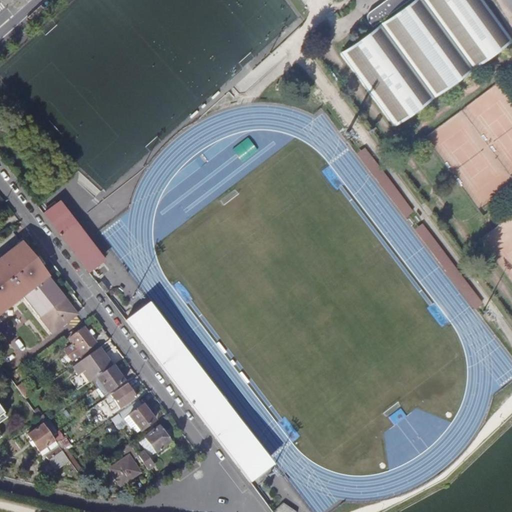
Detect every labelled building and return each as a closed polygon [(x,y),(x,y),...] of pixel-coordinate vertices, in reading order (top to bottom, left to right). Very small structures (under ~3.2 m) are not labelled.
[(511,35),(485,0),(412,0),(376,27),(342,53),(396,126),(511,39),(511,35)] [(376,27),(412,0),(385,0),(370,11),(369,15),(368,19),(373,26),(375,25),(376,27)] [(58,231),(55,233),(85,269),(97,259),(67,223),(58,231)] [(39,317),(65,299),(21,242),(0,258),(0,314),(23,297),(39,317)] [(65,299),(39,317),(51,332),(76,313),(65,299)] [(269,467),(146,305),(126,320),(225,450),(250,482),(269,467)] [(69,338),(76,347),(81,354),(94,344),(95,343),(83,328),(69,338)] [(81,360),(97,348),(94,344),(81,354),(78,356),(81,360)] [(81,388),(95,378),(112,366),(99,347),(97,348),(81,360),(65,371),(71,380),(75,378),(81,388)] [(0,364),(4,370),(8,367),(0,355),(0,364)] [(112,366),(95,378),(97,380),(93,382),(98,389),(102,386),(107,395),(123,383),(112,366)] [(8,375),(15,386),(25,399),(29,397),(12,372),(8,375)] [(126,385),(111,395),(120,408),(135,398),(126,385)] [(138,400),(110,420),(114,426),(128,416),(142,405),(138,400)] [(154,421),(142,405),(128,416),(139,430),(140,432),(154,421)] [(38,418),(39,420),(42,424),(51,436),(57,432),(48,420),(46,421),(42,415),(38,418)] [(128,416),(114,426),(117,430),(129,422),(137,432),(139,430),(128,416)] [(51,436),(42,424),(27,434),(43,457),(45,456),(58,446),(51,436)] [(144,438),(155,452),(155,453),(170,442),(158,427),(144,438)] [(149,457),(155,452),(144,438),(139,442),(149,457)] [(138,457),(138,456),(129,442),(121,448),(128,457),(109,469),(119,485),(138,473),(131,461),(138,457)] [(63,453),(58,446),(45,456),(56,470),(69,461),(63,453)] [(67,450),(63,453),(69,461),(77,473),(81,470),(67,450)] [(138,457),(145,468),(152,464),(144,452),(138,456),(138,457)]
